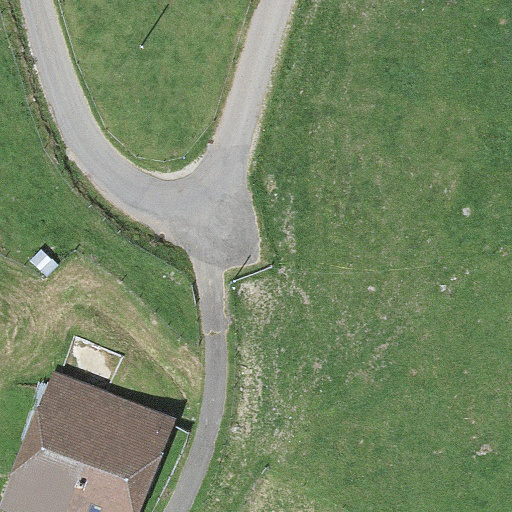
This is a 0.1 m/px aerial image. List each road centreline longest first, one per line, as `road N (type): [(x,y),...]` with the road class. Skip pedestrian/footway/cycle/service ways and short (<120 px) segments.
road 1 (unclassified): [(34,0),(72,120),(95,163),(165,203),(212,189),(228,163),(287,0)]
road 2 (track): [(172,511),(214,407),(220,365),(194,199)]
